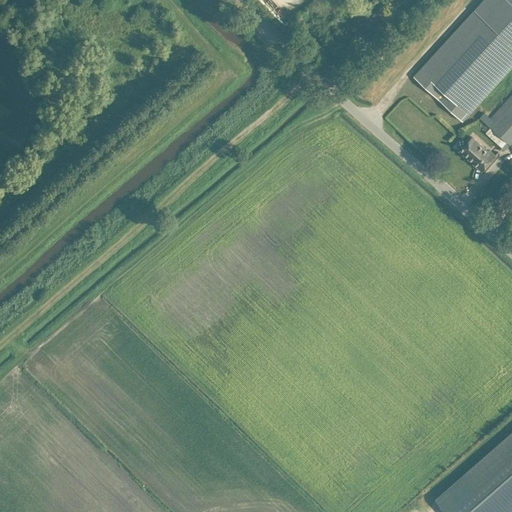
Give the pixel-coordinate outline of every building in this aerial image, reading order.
[(511,0),(483,0),(414,77),(462,121),(511,66),(511,0)] [(485,112),(481,117),(491,126),(501,136),(507,141),(511,145),(511,93),(490,117),(485,112)] [(473,137),(467,143),(460,151),(482,171),(496,156),(489,150),(488,151),(473,137)] [(496,144),(502,146),(505,140),(498,138),(496,144)] [(507,141),(502,147),(506,151),(511,145),(507,141)] [(511,431),(435,499),(446,511),(509,511),(511,510),(511,431)]
